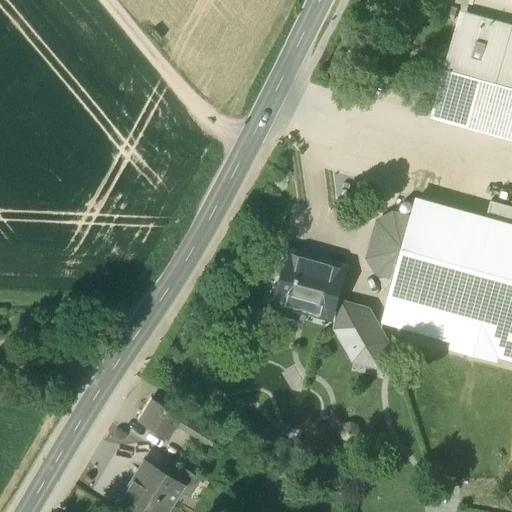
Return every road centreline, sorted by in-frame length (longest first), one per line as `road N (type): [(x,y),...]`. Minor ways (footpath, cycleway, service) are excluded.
road 1 (primary): [(26,511),(209,216),(321,0)]
road 2 (track): [(247,147),(203,116),(104,0)]
road 3 (track): [(143,322),(89,295),(0,292)]
